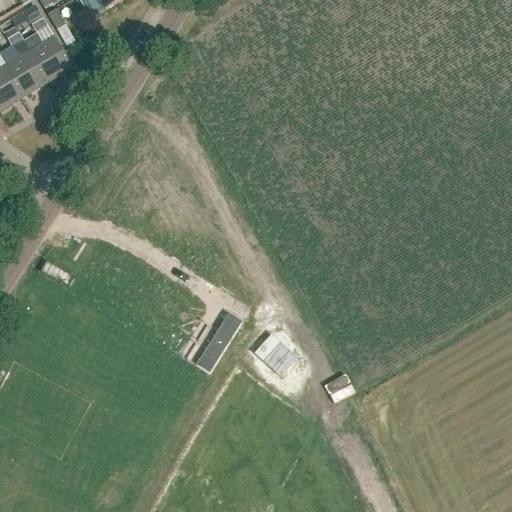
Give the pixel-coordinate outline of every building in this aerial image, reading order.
[(38,0),(44,10),(53,5),(49,0),(38,0)] [(78,0),(79,0),(88,16),(93,13),(96,17),(96,18),(125,0),(78,0)] [(57,32),(65,27),(56,12),(48,17),(57,32)] [(48,29),(43,21),(32,27),(37,35),(48,29)] [(24,43),(19,35),(8,42),(12,50),(23,43),(24,43)] [(23,43),(29,54),(48,85),(72,70),(54,39),(43,45),(37,35),(24,43),(23,43)] [(24,99),(48,85),(29,54),(5,68),(24,99)] [(0,113),(24,99),(5,68),(0,70),(0,113)] [(94,249),(75,279),(126,312),(145,282),(122,267),(126,261),(116,255),(112,261),(94,249)] [(44,330),(30,353),(60,371),(66,362),(86,374),(105,343),(58,315),(48,332),(44,330)] [(271,338),(255,356),(281,380),(297,361),(271,338)] [(10,389),(0,406),(0,419),(41,442),(51,423),(67,432),(80,409),(44,389),(37,404),(10,389)] [(11,469),(26,503),(53,491),(38,457),(11,469)] [(46,511),(68,511),(61,497),(43,506),(46,511)]
